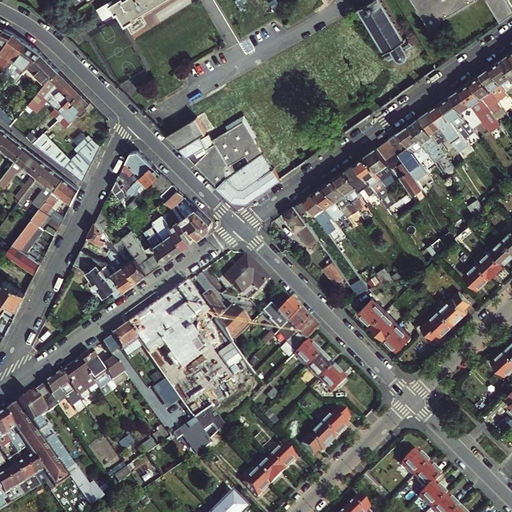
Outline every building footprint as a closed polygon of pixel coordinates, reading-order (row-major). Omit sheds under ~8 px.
[(116,0),(120,6),(117,8),(122,14),(124,13),(129,20),(136,16),(135,15),(159,0),(116,0)] [(159,0),(135,15),(136,16),(138,17),(166,0),(159,0)] [(410,53),(410,51),(408,47),(414,44),(409,35),(407,35),(384,0),(365,0),(367,2),(361,6),(387,48),(385,50),(390,58),(396,55),(398,57),(400,58),(402,59),(404,59),(406,59),(408,57),(409,55),(410,53)] [(412,0),(430,29),(440,23),(439,21),(473,0),(487,0),(501,22),(511,14),(511,7),(507,0),(412,0)] [(0,52),(15,32),(5,28),(0,35),(0,52)] [(22,49),(29,43),(15,32),(0,52),(0,58),(9,65),(13,59),(17,55),(22,49)] [(28,67),(42,53),(29,43),(22,49),(17,55),(13,59),(19,64),(15,69),(17,70),(15,73),(20,77),(26,68),(28,67)] [(511,51),(501,58),(511,73),(511,51)] [(52,78),(60,70),(42,53),(28,67),(26,68),(36,78),(38,76),(45,84),(51,77),(52,78)] [(0,58),(0,65),(6,70),(9,65),(0,58)] [(511,73),(501,58),(491,65),(505,85),(511,80),(511,73)] [(505,85),(491,65),(481,73),(499,99),(506,94),(501,88),(505,85)] [(56,98),(72,82),(60,70),(52,78),(51,77),(45,84),(41,89),(48,97),(52,101),(56,98)] [(503,104),(499,99),(481,73),(472,79),(494,110),(503,104)] [(494,110),(472,79),(461,86),(478,109),(486,121),(497,113),(494,110)] [(72,82),(56,98),(66,107),(81,92),(72,82)] [(471,114),(478,109),(461,86),(451,93),(476,127),(479,125),(471,114)] [(12,125),(18,130),(36,108),(38,109),(48,97),(41,89),(12,125)] [(63,112),(72,120),(91,102),(81,92),(66,107),(56,98),(52,101),(55,104),(63,112)] [(441,101),(460,128),(466,135),(471,131),(474,136),(479,133),(476,127),(451,93),(441,101)] [(456,131),(460,128),(441,101),(431,108),(442,124),(448,120),(456,131)] [(38,145),(63,112),(55,104),(31,130),(33,131),(27,137),(38,145)] [(421,115),(433,133),(437,138),(442,134),(448,143),(453,139),(450,135),(442,124),(431,108),(421,115)] [(84,180),(102,144),(90,135),(87,134),(72,120),(63,112),(38,145),(84,180)] [(431,135),(433,133),(421,115),(410,123),(429,149),(438,161),(444,158),(438,149),(439,148),(431,135)] [(199,135),(207,131),(198,116),(167,135),(187,155),(205,145),(199,135)] [(210,150),(196,163),(233,200),(248,202),(282,177),(265,153),(245,119),(214,138),(217,142),(209,147),(210,150)] [(400,130),(422,160),(424,163),(427,161),(422,154),(429,149),(410,123),(400,130)] [(411,168),(422,160),(400,130),(390,137),(411,168)] [(26,147),(5,131),(0,137),(6,141),(0,148),(16,160),(26,147)] [(390,137),(378,145),(399,174),(399,175),(405,171),(412,180),(406,185),(407,186),(410,191),(413,194),(424,186),(411,168),(390,137)] [(392,172),(395,177),(399,174),(378,145),(366,154),(382,177),(387,173),(389,174),(392,172)] [(13,164),(0,181),(0,183),(5,187),(16,173),(19,172),(21,170),(35,181),(44,170),(39,166),(43,160),(26,147),(16,160),(13,164)] [(132,151),(127,162),(142,169),(137,174),(140,178),(154,164),(140,150),(132,151)] [(366,154),(356,161),(377,190),(381,196),(391,189),(386,183),(382,177),(366,154)] [(44,170),(35,181),(33,184),(29,190),(34,194),(41,186),(51,194),(65,177),(43,160),(39,166),(44,170)] [(0,181),(13,164),(8,161),(0,170),(0,181)] [(371,194),(377,190),(356,161),(346,168),(361,189),(365,186),(371,194)] [(127,191),(129,194),(131,193),(133,194),(137,190),(140,193),(148,185),(162,172),(154,164),(140,178),(137,181),(130,188),(127,191)] [(346,168),(336,176),(360,209),(366,204),(360,196),(364,193),(361,189),(346,168)] [(135,176),(123,170),(120,175),(124,177),(123,178),(130,188),(137,181),(133,178),(135,176)] [(168,178),(162,172),(148,185),(154,191),(156,189),(168,178)] [(386,183),(395,177),(392,172),(389,174),(387,173),(382,177),(386,183)] [(127,191),(130,188),(123,178),(124,177),(120,175),(114,187),(122,199),(129,194),(127,191)] [(360,209),(336,176),(326,183),(346,211),(349,216),(360,209)] [(80,188),(65,177),(51,194),(41,207),(48,212),(51,215),(62,223),(66,216),(56,208),(54,207),(62,196),(64,197),(72,203),(80,188)] [(156,189),(168,200),(179,189),(168,178),(156,189)] [(19,203),(29,190),(33,184),(29,181),(15,199),(19,203)] [(336,219),(346,211),(326,183),(316,190),(332,214),(336,219)] [(410,191),(407,186),(395,195),(398,200),(410,191)] [(186,195),(179,189),(168,200),(174,207),(186,195)] [(332,214),(316,190),(305,198),(319,217),(330,232),(336,228),(328,217),(332,214)] [(186,195),(174,207),(179,214),(194,203),(186,195)] [(56,208),(64,197),(62,196),(54,207),(56,208)] [(132,212),(141,204),(136,197),(127,206),(132,212)] [(305,198),(296,204),(309,223),(319,217),(305,198)] [(310,247),(321,240),(309,223),(296,204),(283,213),(297,232),(298,231),(310,247)] [(32,219),(39,225),(48,212),(41,207),(32,219)] [(104,230),(115,222),(104,207),(97,220),(104,230)] [(192,212),(207,232),(211,229),(212,221),(198,208),(192,212)] [(42,227),(47,220),(51,215),(48,212),(39,225),(42,227)] [(200,237),(207,232),(192,212),(182,218),(194,236),(198,233),(200,237)] [(179,214),(169,221),(172,226),(182,218),(179,214)] [(47,220),(59,228),(62,223),(51,215),(47,220)] [(186,246),(172,226),(169,221),(164,215),(154,222),(155,223),(176,254),(186,246)] [(182,218),(172,226),(186,246),(193,242),(192,239),(195,237),(194,236),(182,218)] [(35,240),(44,228),(42,227),(39,225),(32,219),(7,253),(37,273),(42,263),(33,257),(35,254),(31,250),(35,245),(30,240),(32,237),(35,240)] [(113,247),(118,249),(104,230),(97,220),(90,235),(107,244),(113,247)] [(132,222),(129,224),(149,253),(152,251),(132,222)] [(117,225),(137,255),(150,272),(166,261),(157,248),(152,251),(149,253),(129,224),(124,227),(120,223),(117,225)] [(166,261),(176,254),(155,223),(144,231),(157,248),(166,261)] [(31,250),(35,254),(52,232),(49,230),(44,228),(35,240),(32,237),(30,240),(35,245),(31,250)] [(83,249),(100,258),(107,244),(90,235),(83,249)] [(505,263),(511,256),(511,244),(504,236),(491,248),(505,263)] [(124,246),(118,250),(139,280),(150,272),(137,255),(133,258),(124,246)] [(126,289),(139,280),(118,250),(118,249),(113,247),(109,253),(111,255),(107,261),(126,289)] [(492,275),(505,263),(491,248),(478,260),(492,275)] [(126,289),(107,261),(100,258),(83,249),(75,264),(90,272),(106,293),(115,287),(119,294),(126,289)] [(270,280),(246,256),(225,278),(241,294),(252,283),(259,290),(270,280)] [(335,260),(330,264),(325,268),(338,286),(348,278),(335,260)] [(479,288),(492,275),(478,260),(465,273),(479,288)] [(362,278),(358,271),(348,278),(353,285),(362,278)] [(27,293),(6,278),(0,286),(0,295),(10,302),(19,308),(27,293)] [(195,292),(187,282),(175,291),(177,295),(183,291),(188,297),(195,292)] [(117,295),(119,294),(115,287),(106,293),(107,296),(114,291),(117,295)] [(460,290),(441,308),(455,323),(468,310),(465,308),(471,302),(460,290)] [(215,321),(200,300),(195,292),(188,297),(183,291),(177,295),(202,329),(215,321)] [(280,329),(300,310),(282,292),(263,312),(271,320),(278,327),(280,329)] [(208,294),(200,300),(215,321),(231,344),(251,324),(232,305),(224,313),(211,296),(208,294)] [(0,317),(10,302),(0,295),(0,317)] [(359,312),(371,324),(385,311),(373,299),(359,312)] [(455,323),(441,308),(422,326),(433,337),(439,332),(442,335),(455,323)] [(309,318),(300,310),(280,329),(277,332),(286,341),(309,318)] [(157,327),(146,311),(126,325),(140,344),(151,360),(155,366),(172,354),(170,351),(184,341),(169,319),(157,327)] [(384,337),(397,323),(385,311),(371,324),(384,337)] [(171,317),(169,319),(184,341),(170,351),(172,354),(155,366),(157,369),(191,417),(192,418),(213,404),(254,376),(250,370),(246,364),(231,344),(215,321),(202,329),(187,340),(171,317)] [(317,327),(309,318),(286,341),(285,342),(294,351),(317,327)] [(278,327),(271,320),(266,325),(270,330),(273,333),(275,335),(277,332),(280,329),(278,327)] [(410,336),(397,323),(384,337),(396,350),(410,336)] [(111,336),(121,350),(125,356),(140,344),(126,325),(111,336)] [(266,344),(275,335),(273,333),(270,330),(261,339),(266,344)] [(320,354),(307,341),(294,355),(306,367),(320,354)] [(506,374),(511,368),(511,355),(505,348),(492,360),(506,374)] [(89,351),(77,360),(91,380),(99,391),(112,382),(100,366),(89,351)] [(260,359),(256,354),(246,364),(250,370),(260,359)] [(333,366),(320,354),(306,367),(319,380),(333,366)] [(112,358),(100,366),(112,382),(123,373),(112,358)] [(77,360),(59,373),(77,399),(88,391),(83,385),(91,380),(77,360)] [(157,369),(155,366),(151,360),(147,364),(153,373),(157,369)] [(346,379),(333,366),(319,380),(332,393),(346,379)] [(42,384),(58,406),(63,414),(68,410),(56,392),(59,390),(65,397),(68,395),(74,404),(79,401),(77,399),(59,373),(42,384)] [(51,410),(58,406),(42,384),(37,389),(51,410)] [(37,389),(29,394),(45,415),(51,410),(37,389)] [(16,403),(58,463),(68,456),(53,435),(51,437),(38,419),(45,415),(29,394),(16,403)] [(65,472),(58,463),(16,403),(2,413),(19,436),(22,441),(26,446),(28,449),(31,453),(48,478),(55,487),(69,478),(65,472)] [(213,406),(214,405),(213,404),(192,418),(207,440),(217,431),(224,424),(213,408),(214,408),(213,406)] [(278,416),(268,406),(263,411),(273,422),(278,416)] [(338,407),(320,426),(334,440),(347,427),(344,424),(349,419),(338,407)] [(19,436),(2,413),(0,414),(0,429),(12,446),(17,453),(20,450),(21,450),(17,445),(13,440),(19,436)] [(198,449),(207,440),(192,418),(191,417),(176,429),(194,453),(180,466),(183,464),(200,451),(198,449)] [(334,440),(320,426),(301,443),(313,455),(318,450),(321,452),(334,440)] [(12,446),(0,429),(0,449),(6,445),(9,448),(12,446)] [(137,443),(127,430),(121,434),(131,447),(137,443)] [(22,441),(19,436),(13,440),(17,445),(22,441)] [(281,444),(268,457),(282,471),(295,459),(281,444)] [(10,458),(12,461),(22,454),(22,453),(20,450),(17,453),(10,458)] [(401,464),(414,477),(428,463),(415,450),(401,464)] [(194,465),(204,456),(200,451),(183,464),(187,468),(192,463),(194,465)] [(31,453),(22,459),(40,483),(43,481),(48,478),(31,453)] [(141,491),(176,469),(165,455),(132,478),(141,491)] [(214,455),(209,460),(217,469),(222,464),(214,455)] [(75,465),(68,456),(58,463),(65,472),(75,465)] [(270,484),(282,471),(268,457),(255,469),(270,484)] [(22,459),(13,466),(30,489),(40,483),(22,459)] [(414,477),(427,489),(434,482),(441,475),(428,463),(414,477)] [(270,484),(255,469),(251,464),(243,473),(247,478),(243,482),(257,497),(270,484)] [(13,466),(4,472),(20,496),(30,489),(13,466)] [(20,496),(4,472),(0,475),(0,487),(1,489),(5,494),(8,492),(14,500),(20,496)] [(238,477),(243,482),(247,478),(243,473),(238,477)] [(55,487),(48,478),(43,481),(50,491),(55,487)] [(420,496),(433,508),(447,494),(434,482),(427,489),(420,496)] [(151,501),(142,493),(137,498),(145,506),(151,501)] [(232,493),(222,503),(231,511),(241,511),(246,508),(232,493)] [(433,508),(435,511),(453,511),(459,507),(447,494),(433,508)] [(0,508),(10,502),(6,496),(0,500),(0,508)] [(357,496),(344,508),(347,511),(365,511),(369,508),(357,496)] [(93,511),(92,511),(91,511),(85,503),(77,510),(78,511),(93,511)] [(231,511),(222,503),(213,511),(231,511)]
